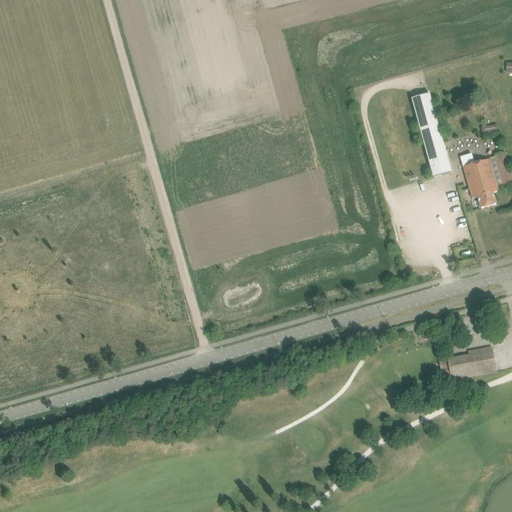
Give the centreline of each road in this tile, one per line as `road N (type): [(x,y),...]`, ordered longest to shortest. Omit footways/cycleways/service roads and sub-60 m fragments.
road 1 (tertiary): [(0,417),(511,272)]
road 2 (track): [(206,358),(106,0)]
road 3 (track): [(307,511),(374,445),(511,375)]
